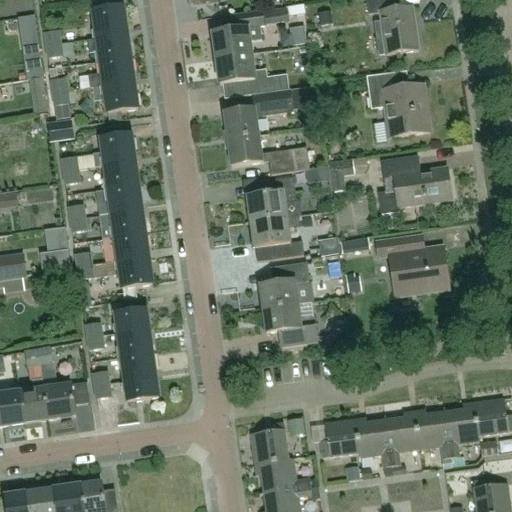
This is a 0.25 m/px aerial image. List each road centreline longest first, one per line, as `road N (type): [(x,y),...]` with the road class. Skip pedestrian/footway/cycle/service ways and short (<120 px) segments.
road 1 (residential): [(218,420),(159,0)]
road 2 (residential): [(0,459),(218,420)]
